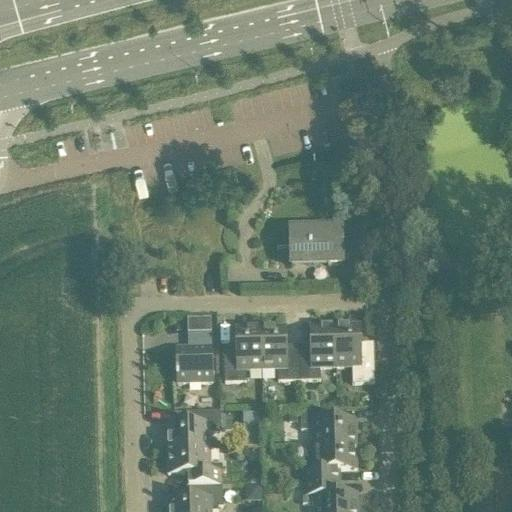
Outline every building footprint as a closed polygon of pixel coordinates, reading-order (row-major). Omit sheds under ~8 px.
[(342,232),(289,233),(290,270),(343,269),(342,232)] [(211,321),(187,322),(188,335),(211,335),(211,321)] [(359,328),(335,329),(336,371),(352,371),(352,387),(374,387),(373,353),(360,353),(359,328)] [(311,354),(298,355),(299,384),(320,383),(320,371),(336,371),(335,329),(310,329),(311,354)] [(285,330),(261,331),(262,373),(277,372),(278,385),(299,384),(298,355),(286,355),(285,330)] [(237,356),(224,357),(225,386),(246,385),(246,373),(262,373),(261,331),(236,331),(237,356)] [(211,350),(176,351),(177,387),(212,386),(211,350)] [(329,411),(300,412),(301,433),(313,433),(313,449),(356,448),(355,423),(330,424),(329,411)] [(192,428),(166,428),(167,453),(209,452),(209,436),(221,436),(221,414),(191,415),(192,428)] [(259,449),(259,417),(244,417),(245,450),(259,449)] [(314,465),(302,465),(302,486),(331,486),(331,473),(356,473),(356,448),(313,449),(314,465)] [(209,452),(167,453),(168,478),(193,477),(193,489),(222,489),(222,467),(210,468),(209,452)] [(331,486),(302,486),(303,508),(315,508),(314,511),(357,511),(357,498),(332,498),(331,486)] [(194,502),(168,503),(168,511),(210,511),(211,510),(223,510),(222,489),(193,489),(194,502)]
